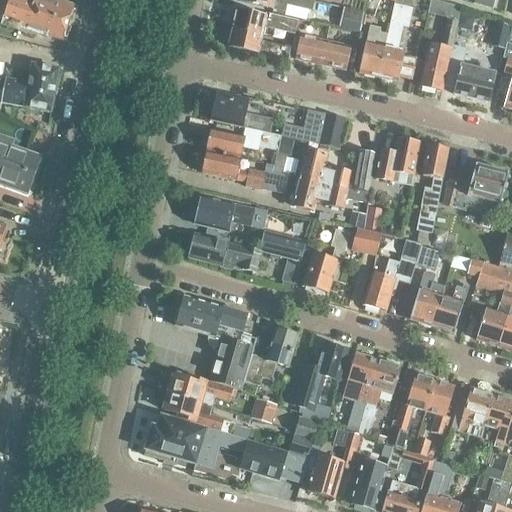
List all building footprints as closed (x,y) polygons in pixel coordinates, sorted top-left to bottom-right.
[(51,0),(0,0),(0,36),(16,42),(20,28),(62,43),(74,8),(51,0)] [(312,1),(307,0),(306,0),(238,0),(238,3),(273,11),(283,13),(285,5),(305,10),(310,11),(312,1)] [(495,0),(485,0),(483,7),(493,10),(495,0)] [(385,49),(379,79),(397,83),(398,78),(413,81),(417,61),(403,58),(404,52),(398,51),(402,27),(408,28),(412,10),(394,6),(390,26),(388,37),(385,49)] [(347,11),(343,28),(359,31),(362,14),(347,11)] [(236,12),(232,31),(263,38),(265,29),(295,35),(298,24),(267,17),(266,19),(236,12)] [(473,17),(461,15),(459,22),(471,25),(473,17)] [(442,48),(430,46),(420,88),(443,93),(447,75),(453,48),(458,23),(448,21),(442,48)] [(361,76),(379,79),(385,49),(388,37),(379,36),(380,30),(371,28),(361,76)] [(291,54),(293,48),(286,46),(286,49),(262,44),(263,38),(232,31),(228,49),(259,55),(258,58),(273,61),(274,59),(289,62),(291,54)] [(298,63),(322,68),(326,44),(301,39),(301,42),(294,40),(294,42),(293,45),(293,48),(291,54),(299,55),(298,63)] [(326,44),(322,68),(346,73),(347,65),(354,66),(356,52),(350,51),(350,49),(326,44)] [(511,85),(506,109),(511,111),(511,45),(508,45),(504,60),(508,61),(503,79),(511,81),(511,85)] [(453,48),(447,75),(460,77),(462,68),(466,51),(453,48)] [(4,93),(2,105),(51,114),(59,71),(32,66),(29,85),(6,80),(4,93)] [(496,76),(462,68),(460,77),(455,96),(489,104),(496,76)] [(211,123),(261,133),(269,135),(272,123),(267,121),(245,117),(248,102),(236,99),(235,103),(217,99),(211,123)] [(345,121),(326,117),(322,138),(302,134),(300,143),(339,152),(345,121)] [(212,132),(207,154),(240,160),(242,148),(258,151),(259,148),(278,153),(281,139),(261,135),(260,137),(244,134),(243,139),(212,132)] [(281,138),(281,139),(278,153),(277,154),(290,157),(293,142),(281,138)] [(397,141),(394,155),(381,152),(376,180),(413,187),(421,146),(397,141)] [(0,186),(27,196),(41,158),(15,148),(13,148),(0,142),(0,186)] [(416,233),(420,233),(432,236),(442,182),(442,181),(447,152),(428,148),(422,178),(433,180),(431,191),(425,190),(421,209),(416,233)] [(307,152),(300,180),(347,191),(351,175),(336,171),(335,172),(333,171),(324,168),(327,157),(307,152)] [(360,153),(358,164),(354,185),(358,186),(357,193),(369,195),(375,156),(360,153)] [(240,160),(207,154),(203,175),(246,184),(246,188),(262,191),(265,175),(249,172),(248,174),(237,172),(240,160)] [(284,163),(276,161),(274,172),(282,174),(284,163)] [(466,209),(479,213),(480,210),(497,215),(508,175),(475,167),(470,188),(461,186),(462,184),(450,181),(443,206),(465,212),(466,209)] [(347,191),(300,180),(294,208),(313,213),(316,202),(327,205),(327,207),(343,210),(345,200),(347,195),(347,192),(347,191)] [(367,205),(369,195),(357,193),(347,191),(347,192),(347,195),(345,200),(367,205)] [(263,231),(267,214),(222,204),(220,205),(202,201),(199,211),(196,210),(193,222),(197,223),(196,226),(229,233),(231,223),(263,231)] [(368,210),(364,231),(378,233),(381,212),(368,210)] [(319,215),(318,222),(329,225),(330,217),(319,215)] [(352,215),(349,228),(361,231),(364,218),(352,215)] [(356,231),(351,252),(376,257),(380,236),(356,231)] [(336,249),(332,262),(312,256),(303,288),(306,289),(305,292),(315,295),(316,292),(328,295),(332,279),(336,280),(349,236),(336,232),(332,248),(336,249)] [(264,233),(259,253),(260,253),(300,263),(305,243),(264,233)] [(511,237),(508,236),(501,264),(511,266),(511,237)] [(190,244),(187,255),(190,256),(189,259),(221,267),(221,269),(232,272),(233,269),(255,274),(260,253),(259,253),(227,245),(195,237),(193,245),(190,244)] [(400,262),(415,267),(420,249),(417,248),(405,244),(400,262)] [(287,261),(286,267),(298,270),(300,264),(287,261)] [(390,298),(394,299),(398,283),(395,282),(400,265),(388,262),(383,279),(372,276),(363,307),(386,314),(390,298)] [(467,276),(479,279),(483,266),(471,262),(467,276)] [(476,342),(498,348),(511,303),(511,274),(483,266),(479,279),(476,288),(503,297),(501,304),(497,314),(486,311),(476,342)] [(432,328),(441,298),(444,289),(433,286),(435,278),(424,275),(410,322),(432,328)] [(282,282),(282,291),(292,294),(294,286),(282,282)] [(441,298),(432,328),(454,335),(468,289),(464,287),(463,291),(457,289),(453,301),(441,298)] [(209,383),(233,390),(241,392),(257,340),(241,336),(247,317),(184,299),(176,328),(221,340),(218,350),(209,383)] [(511,303),(498,348),(511,352),(511,303)] [(257,340),(241,392),(242,393),(244,383),(260,387),(263,379),(272,381),(277,364),(288,367),(297,336),(276,330),(267,360),(253,356),(257,340)] [(299,410),(313,414),(325,378),(339,382),(348,352),(325,345),(317,371),(311,369),(299,410)] [(354,406),(364,409),(378,362),(355,355),(347,383),(360,387),(354,406)] [(378,362),(364,409),(365,409),(357,435),(369,439),(371,430),(377,411),(376,411),(381,393),(393,397),(401,368),(378,362)] [(387,447),(414,454),(418,441),(407,437),(416,410),(426,413),(435,383),(415,377),(406,406),(402,405),(397,423),(393,422),(387,447)] [(174,378),(169,395),(201,405),(203,396),(230,404),(233,390),(209,383),(208,384),(190,379),(189,383),(174,378)] [(455,389),(435,383),(426,413),(436,416),(431,433),(444,437),(449,419),(445,418),(455,389)] [(481,436),(484,428),(494,398),(471,391),(467,403),(458,433),(466,436),(468,432),(481,436)] [(198,414),(201,405),(169,395),(168,398),(164,397),(161,407),(165,408),(164,412),(180,417),(179,421),(206,429),(221,433),(232,436),(235,426),(224,423),(225,421),(198,414)] [(511,403),(494,398),(484,428),(499,432),(494,449),(503,451),(511,420),(511,403)] [(254,400),(249,419),(270,425),(276,406),(254,400)] [(460,401),(450,431),(458,433),(467,403),(460,401)] [(319,411),(315,423),(318,424),(328,427),(331,414),(319,411)] [(287,453),(232,436),(221,433),(206,429),(206,431),(162,418),(159,430),(153,428),(144,457),(177,467),(178,461),(196,466),(196,465),(213,470),(220,447),(245,455),(240,470),(279,481),(287,453)] [(288,453),(308,459),(318,424),(315,423),(298,418),(288,453)] [(376,432),(371,430),(369,439),(377,441),(379,437),(376,432)] [(346,435),(342,449),(355,453),(359,439),(346,435)] [(418,441),(414,454),(426,458),(429,444),(418,441)] [(381,458),(389,460),(392,449),(384,447),(381,458)] [(387,470),(397,473),(403,452),(393,449),(387,469),(387,470)] [(444,453),(441,466),(446,467),(452,469),(456,456),(444,453)] [(486,479),(499,482),(508,457),(494,453),(486,479)] [(511,458),(508,457),(499,482),(511,486),(511,480),(511,458)] [(317,458),(307,493),(335,500),(344,465),(317,458)] [(387,470),(387,469),(364,462),(351,505),(355,507),(354,510),(359,511),(369,511),(370,511),(373,511),(374,511),(379,495),(387,470)] [(458,511),(460,506),(437,499),(446,467),(435,464),(426,496),(428,497),(423,511),(458,511)] [(384,511),(417,511),(420,504),(422,505),(425,496),(431,476),(421,473),(416,490),(393,483),(384,511)] [(488,480),(480,477),(476,489),(484,492),(488,480)] [(476,511),(495,511),(502,489),(492,486),(488,502),(492,504),(490,508),(478,505),(476,511)] [(502,489),(495,511),(503,511),(500,511),(502,506),(505,507),(509,491),(502,489)]
